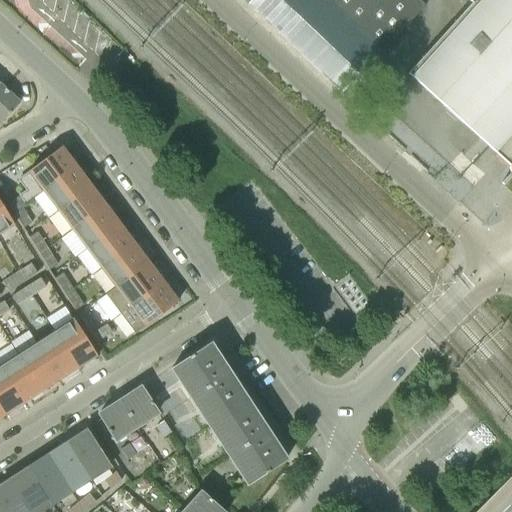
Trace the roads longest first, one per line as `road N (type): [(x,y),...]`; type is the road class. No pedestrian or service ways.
road 1 (residential): [(215,0),(486,253)]
road 2 (residential): [(0,453),(232,299)]
road 3 (residential): [(232,299),(74,100)]
road 4 (residential): [(339,446),(376,379),(497,263)]
road 5 (residential): [(339,446),(232,299)]
